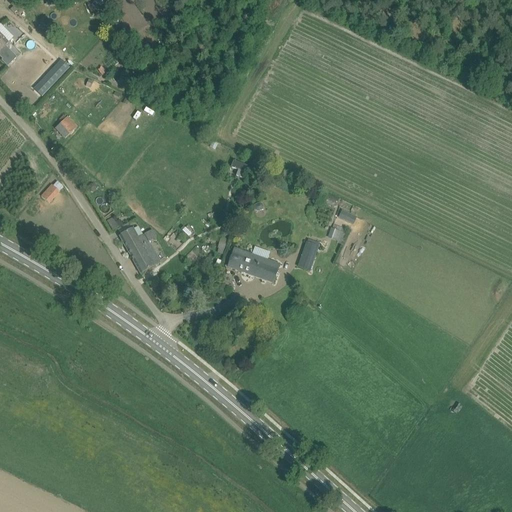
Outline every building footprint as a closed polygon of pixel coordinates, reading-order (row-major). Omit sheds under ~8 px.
[(117,23),(117,14),(108,14),(108,23),(117,23)] [(32,48),(37,44),(27,32),(14,43),(40,71),(47,64),(32,48)] [(0,52),(6,46),(9,43),(2,36),(0,37),(0,52)] [(105,73),(101,65),(111,59),(104,46),(83,57),(95,78),(105,73)] [(43,97),(51,89),(42,81),(34,89),(43,97)] [(68,117),(61,124),(70,135),(78,128),(68,117)] [(215,150),(218,145),(212,142),(209,148),(215,150)] [(245,173),(248,167),(234,161),(231,168),(238,170),(235,177),(243,180),(245,173)] [(59,192),(53,186),(52,185),(45,192),(41,197),(48,204),(53,199),(59,192)] [(262,210),(263,208),(262,206),(262,204),(259,203),(257,204),(255,205),(254,207),(254,209),(255,211),(258,212),(260,211),(262,210)] [(357,219),(351,217),(349,216),(342,212),(339,219),(348,223),(354,225),(357,219)] [(111,231),(122,225),(120,220),(115,223),(113,218),(106,221),(111,231)] [(341,243),(345,229),(333,225),(328,239),(341,243)] [(141,275),(162,263),(145,234),(137,239),(132,230),(120,237),(141,275)] [(220,238),(217,249),(224,251),(227,241),(220,238)] [(310,272),(319,247),(306,243),(298,267),(310,272)] [(274,284),(280,266),(234,250),(228,268),(274,284)]
